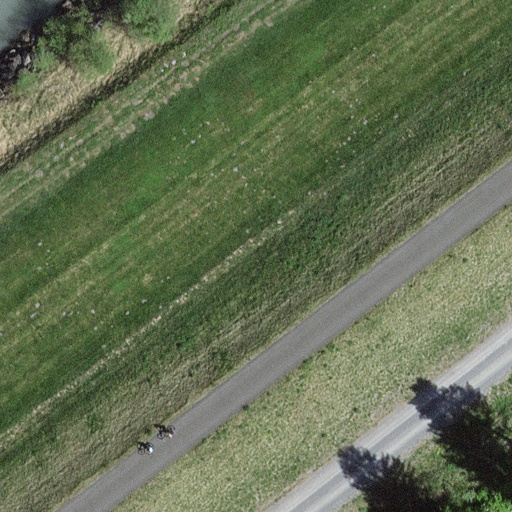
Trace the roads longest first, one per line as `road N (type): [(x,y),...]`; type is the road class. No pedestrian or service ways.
road 1 (track): [(511,182),(86,511)]
road 2 (track): [(288,511),(511,339)]
